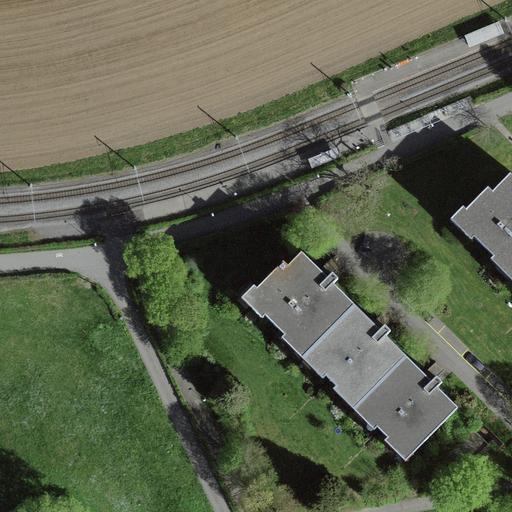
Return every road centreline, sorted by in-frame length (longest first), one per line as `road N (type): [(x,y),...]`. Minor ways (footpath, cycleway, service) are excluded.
road 1 (residential): [(101,255),(220,511)]
road 2 (residential): [(511,409),(369,270)]
